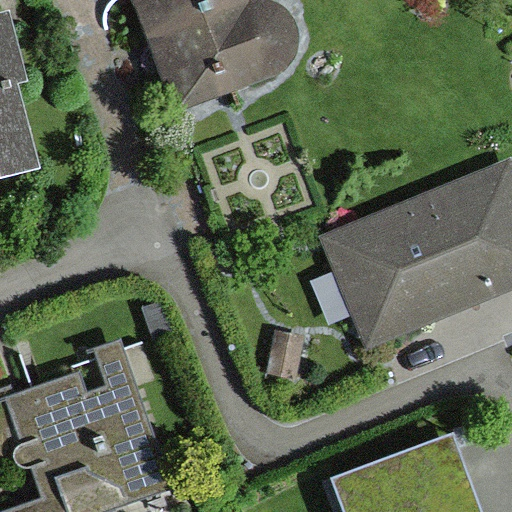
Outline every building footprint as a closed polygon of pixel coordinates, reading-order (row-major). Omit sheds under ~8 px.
[(0,0),(0,188),(58,173),(10,0),(0,0)] [(145,0),(193,122),(313,76),(321,57),(305,14),(290,10),(270,17),(263,0),(145,0)] [(511,179),(347,243),(388,349),(511,300),(511,179)] [(11,380),(0,384),(0,459),(31,449),(44,488),(0,503),(0,511),(86,511),(173,482),(120,332),(95,341),(108,378),(88,385),(81,366),(14,389),(11,380)] [(483,511),(455,435),(335,479),(347,511),(483,511)]
